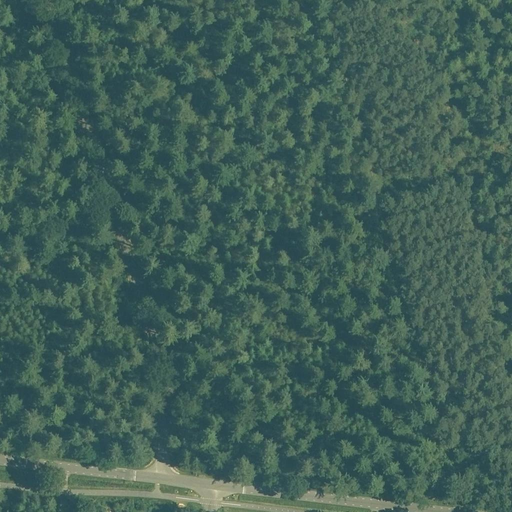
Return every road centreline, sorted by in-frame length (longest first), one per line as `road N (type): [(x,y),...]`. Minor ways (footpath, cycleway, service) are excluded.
road 1 (track): [(324,0),(457,482),(451,511)]
road 2 (unclassified): [(161,478),(164,390),(150,330),(45,0)]
road 3 (tertiary): [(439,511),(211,485)]
road 4 (tertiary): [(161,478),(0,460)]
